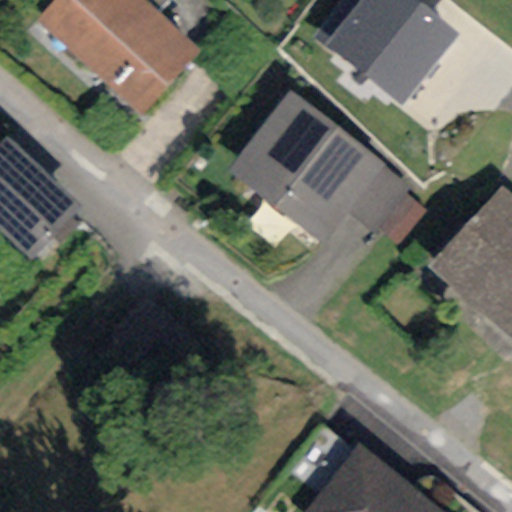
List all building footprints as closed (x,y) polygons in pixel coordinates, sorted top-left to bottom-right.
[(202,49),(144,0),(54,0),(36,22),(145,115),(202,49)] [(411,0),(359,0),(323,45),(400,108),(457,37),(411,0)] [(384,164),(286,90),(225,171),(323,245),(347,214),(382,167),(384,164)] [(81,208),(4,138),(0,142),(0,235),(31,263),(81,208)] [(410,189),(382,167),(347,214),(375,235),(379,229),(406,195),(410,189)] [(511,199),(500,189),(425,273),(511,349),(511,199)] [(429,213),(406,195),(379,229),(402,247),(429,213)] [(442,511),(357,444),(302,511),(442,511)]
